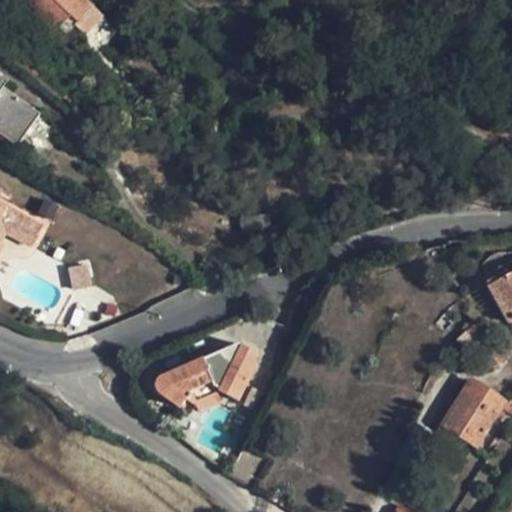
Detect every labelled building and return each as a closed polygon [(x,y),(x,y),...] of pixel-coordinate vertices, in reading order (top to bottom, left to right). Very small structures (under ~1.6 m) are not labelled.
[(27,0),(59,28),(71,15),(85,27),(101,12),(100,9),(90,0),(27,0)] [(71,15),(59,28),(54,34),(72,49),(91,31),(85,27),(71,15)] [(44,108),(6,81),(12,74),(0,65),(0,122),(22,138),(44,108)] [(0,231),(6,235),(18,212),(0,201),(0,231)] [(16,240),(28,218),(18,212),(6,235),(16,240)] [(47,228),(28,218),(16,240),(34,251),(47,228)] [(447,270),(442,248),(423,250),(428,274),(447,270)] [(483,282),(486,288),(508,275),(505,269),(501,268),(484,276),(483,282)] [(511,272),(508,275),(486,288),(507,324),(511,321),(511,272)] [(488,335),(477,322),(454,341),(464,354),(471,350),(488,370),(502,360),(493,349),(491,349),(482,340),(488,335)] [(237,403),(254,368),(251,364),(254,356),(244,351),(240,350),(231,352),(156,383),(151,388),(151,394),(153,397),(164,406),(176,413),(182,406),(191,407),(217,394),(237,403)] [(497,406),(500,401),(468,382),(444,421),(441,429),(472,447),(491,417),(497,406)] [(511,414),(511,404),(508,402),(506,404),(500,401),(497,406),(503,410),(511,414)] [(496,420),(503,410),(497,406),(491,417),(496,420)] [(242,449),(228,477),(249,489),(266,461),(242,449)]
